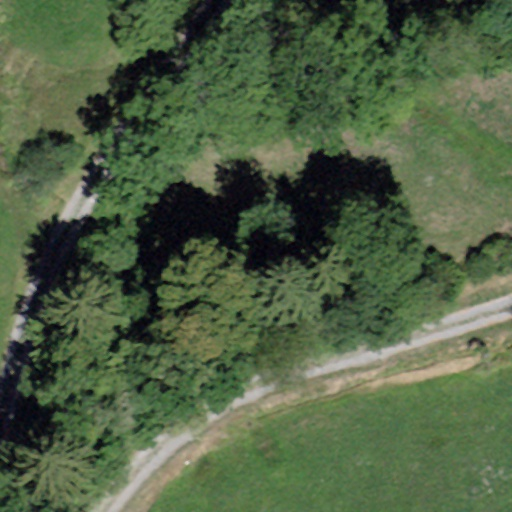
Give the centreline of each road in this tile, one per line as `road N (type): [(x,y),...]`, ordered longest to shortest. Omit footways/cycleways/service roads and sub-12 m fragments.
road 1 (track): [(218,0),(62,234),(0,418)]
road 2 (track): [(126,511),(170,453),(238,395),(511,301)]
